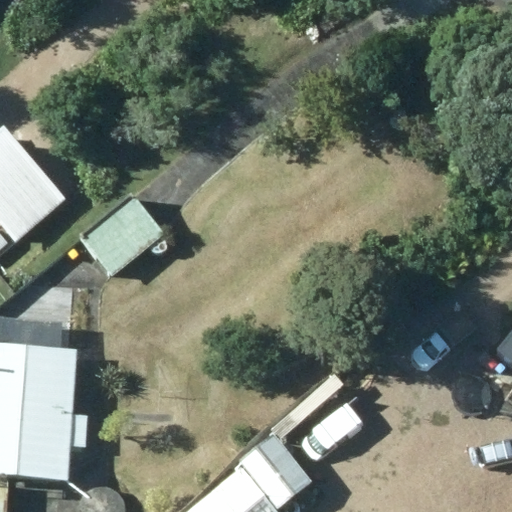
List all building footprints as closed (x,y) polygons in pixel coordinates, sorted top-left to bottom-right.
[(134,198),(83,241),(113,277),(164,233),(148,215),(134,198)] [(0,250),(16,237),(1,219),(0,220),(0,250)] [(511,324),(498,341),(463,384),(508,421),(433,511),(500,511),(511,497),(511,324)] [(0,346),(0,511),(9,511),(11,479),(71,483),(73,448),(86,449),(87,418),(73,418),(78,352),(0,346)] [(194,511),(272,511),(243,473),(194,511)]
